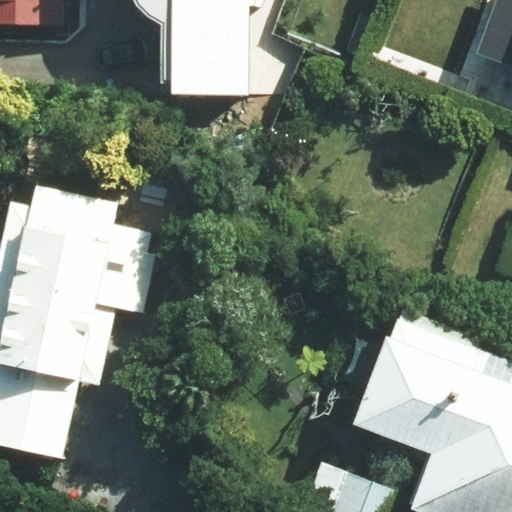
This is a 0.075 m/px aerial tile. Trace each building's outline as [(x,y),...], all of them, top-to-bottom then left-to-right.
[(0,0),(0,17),(70,20),(70,0),(0,0)] [(168,100),(241,98),(246,98),(248,19),(242,19),(246,11),(256,15),(261,0),(120,0),(123,9),(130,21),(140,30),(153,37),(156,95),(168,95),(168,100)] [(511,0),(504,0),(489,41),(511,49),(511,0)] [(17,189),(0,277),(0,432),(63,445),(78,371),(104,376),(121,290),(143,295),(157,225),(120,218),(127,185),(38,168),(33,192),(17,189)] [(511,511),(511,370),(390,326),(357,415),(434,443),(414,497),(456,511),(511,511)]
